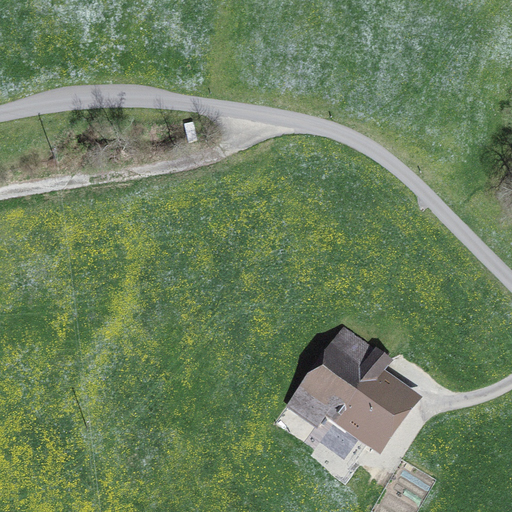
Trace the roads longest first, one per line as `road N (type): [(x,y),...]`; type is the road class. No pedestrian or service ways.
road 1 (track): [(511,280),(385,159),(336,132),(167,101),(87,101),(0,114)]
road 2 (track): [(0,195),(210,155),(261,116)]
